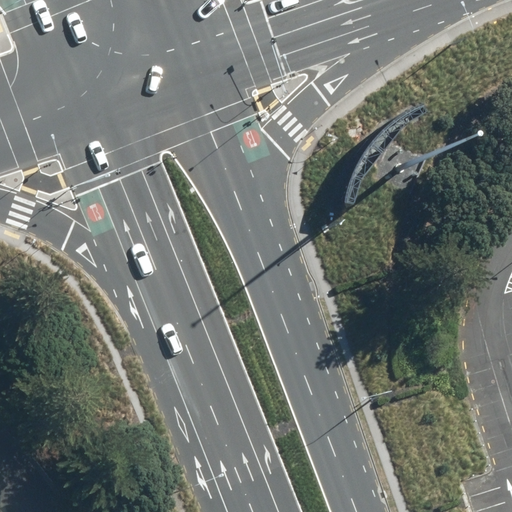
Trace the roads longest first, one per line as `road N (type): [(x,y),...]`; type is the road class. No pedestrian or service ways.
road 1 (primary): [(444,0),(323,89),(278,135),(266,199),(280,307)]
road 2 (tertiary): [(209,396),(89,104)]
road 3 (tertiary): [(209,396),(119,268),(49,216),(0,202)]
road 4 (tertiary): [(185,68),(280,307)]
road 5 (tertiary): [(280,307),(358,511)]
road 6 (primary): [(375,0),(185,68)]
road 7 (tertiary): [(254,511),(209,396)]
